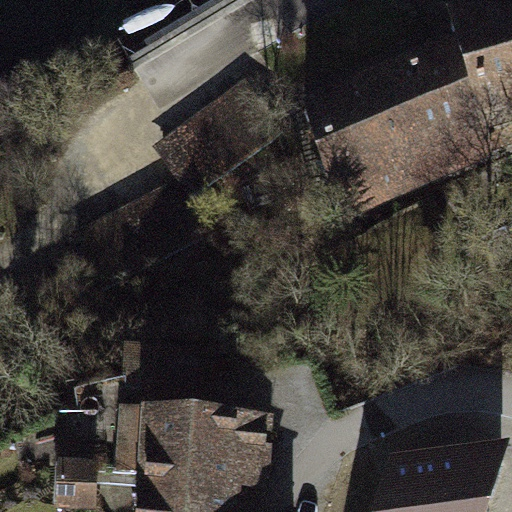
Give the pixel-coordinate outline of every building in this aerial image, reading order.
[(511,12),(457,31),(465,55),(499,139),(511,134),(511,12)] [(465,55),(313,118),(353,224),(507,160),(499,139),(465,55)] [(228,99),(151,154),(187,204),(264,149),(228,99)] [(165,190),(76,237),(106,295),(196,248),(165,190)] [(220,357),(129,350),(127,390),(217,396),(220,357)] [(143,481),(146,415),(123,413),(119,479),(143,481)] [(279,423),(146,415),(143,481),(140,511),(246,511),(247,494),(275,496),(279,423)] [(511,511),(511,448),(477,439),(455,511),(511,511)] [(99,511),(102,472),(63,470),(60,511),(99,511)] [(374,511),(340,501),(335,511),(374,511)]
